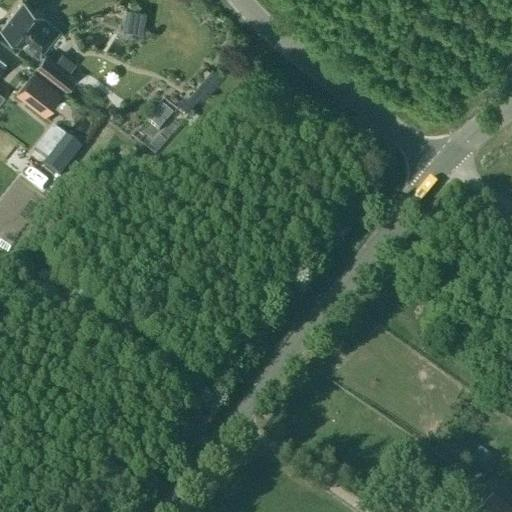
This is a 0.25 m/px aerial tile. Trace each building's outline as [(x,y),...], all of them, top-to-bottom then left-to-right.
[(24,0),(19,0),(0,25),(0,27),(38,57),(48,43),(56,32),(60,28),(43,15),(43,14),(24,0)] [(144,11),(125,8),(122,29),(141,32),(144,11)] [(73,78),(62,70),(43,56),(35,67),(53,81),(64,89),(73,78)] [(44,115),(60,93),(32,71),(15,92),(44,115)] [(159,98),(141,110),(154,130),(172,119),(159,98)] [(81,151),(63,139),(43,168),(60,180),(81,151)] [(487,459),(478,452),(469,465),(477,471),(487,459)] [(510,511),(491,498),(480,511),(510,511)]
